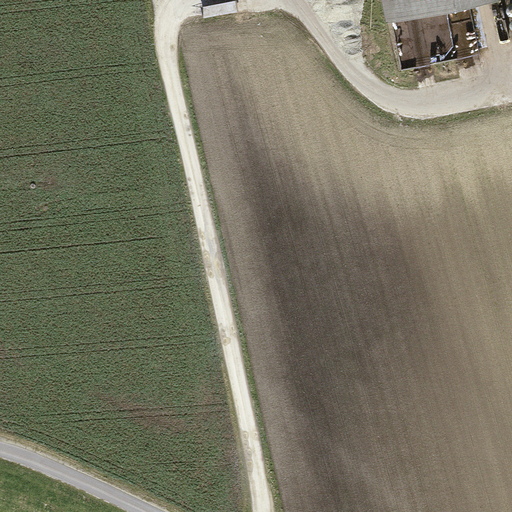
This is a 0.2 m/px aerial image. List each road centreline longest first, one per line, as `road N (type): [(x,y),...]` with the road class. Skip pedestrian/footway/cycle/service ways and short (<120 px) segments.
road 1 (track): [(261,511),(162,0)]
road 2 (track): [(0,451),(53,466),(144,511)]
